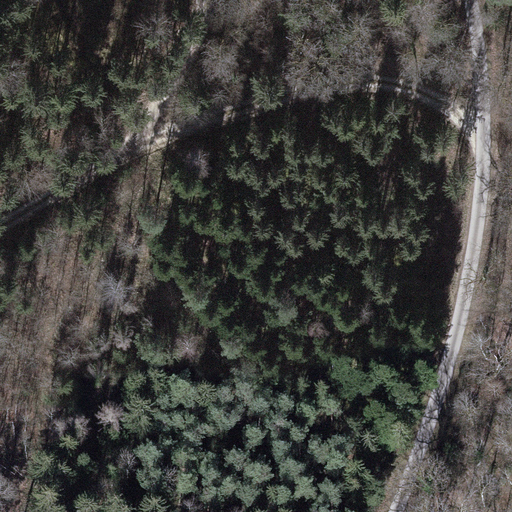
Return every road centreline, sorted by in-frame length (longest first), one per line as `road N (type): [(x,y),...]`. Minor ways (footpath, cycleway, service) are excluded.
road 1 (track): [(139,147),(300,86),(374,76),(429,88),(496,121)]
road 2 (track): [(221,0),(189,72),(139,147),(0,228)]
